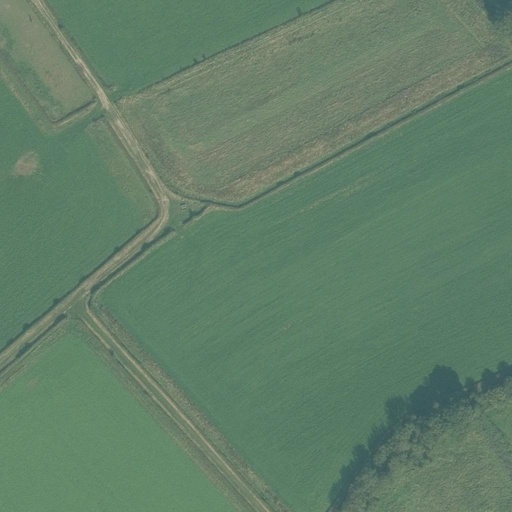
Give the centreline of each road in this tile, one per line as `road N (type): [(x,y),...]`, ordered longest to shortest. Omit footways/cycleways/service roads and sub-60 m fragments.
road 1 (track): [(28,0),(40,511)]
road 2 (track): [(30,0),(159,186),(163,208),(155,231),(0,367)]
road 3 (track): [(265,511),(76,298)]
road 4 (track): [(334,511),(391,425),(511,374)]
